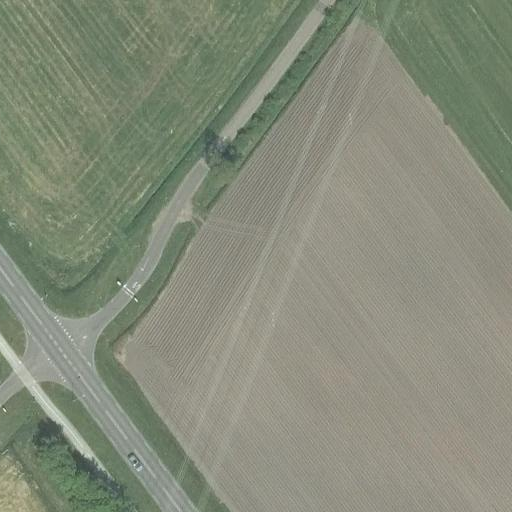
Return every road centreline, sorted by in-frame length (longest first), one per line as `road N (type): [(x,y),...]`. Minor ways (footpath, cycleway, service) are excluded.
road 1 (unclassified): [(60,350),(143,273),(182,193),(326,0)]
road 2 (primary): [(179,511),(60,350)]
